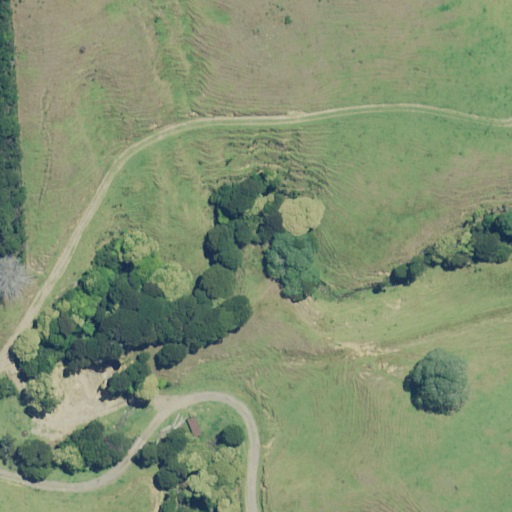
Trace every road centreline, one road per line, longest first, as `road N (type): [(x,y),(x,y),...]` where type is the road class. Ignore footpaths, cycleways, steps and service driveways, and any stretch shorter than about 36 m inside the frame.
road 1 (track): [(0,366),(122,162),(142,143),(194,122),(371,109),(511,123)]
road 2 (track): [(256,511),(255,422),(221,394),(177,402),(140,452),(87,486),(0,472)]
road 3 (track): [(0,366),(28,376),(41,408),(57,422),(81,423),(134,395),(177,402)]
